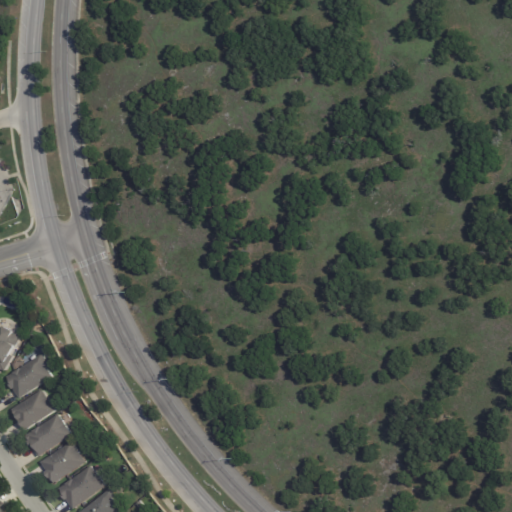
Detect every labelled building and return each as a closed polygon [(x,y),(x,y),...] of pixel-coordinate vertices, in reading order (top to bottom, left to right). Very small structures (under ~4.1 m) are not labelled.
[(18,332),(21,333),(22,335),(24,336),(18,346),(17,346),(11,355),(15,357),(7,372),(0,368),(0,334),(5,326),(16,333),(16,332),(18,331),(18,332)] [(25,395),(21,397),(15,389),(13,389),(11,386),(10,386),(7,381),(10,379),(8,376),(43,354),(50,364),(46,366),(53,376),(25,395)] [(26,430),(13,411),(43,391),(57,411),(27,431),(26,430)] [(62,418),(73,435),(41,457),(35,448),(33,449),(29,442),(30,440),(27,436),(40,427),(41,427),(59,415),(62,418)] [(49,477),(46,472),(48,471),(42,462),(72,442),(86,462),(55,483),(53,480),(52,481),(49,477)] [(94,469),(106,486),(75,509),(69,501),(67,502),(63,495),(65,494),(62,489),(67,485),(92,466),(94,469)] [(112,491),(117,496),(112,500),(122,511),(83,511),(111,489),(112,491)]
